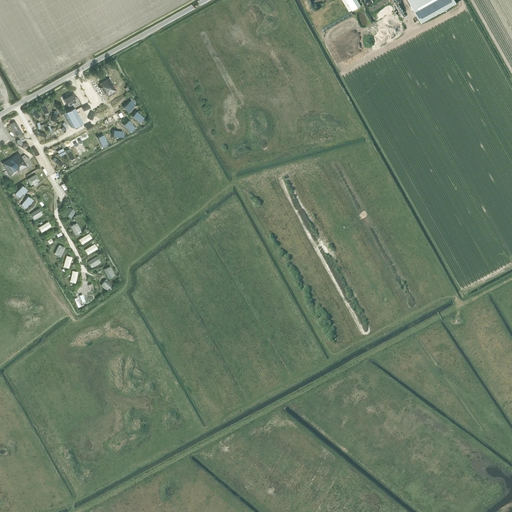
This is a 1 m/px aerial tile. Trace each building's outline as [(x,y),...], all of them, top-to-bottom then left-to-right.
[(357,0),(346,0),(353,10),(360,6),(357,0)] [(408,0),(421,22),(456,2),(454,0),(408,0)] [(101,87),(98,88),(102,94),(104,93),(106,96),(116,91),(108,78),(107,79),(100,82),(101,83),(99,84),(101,87)] [(70,95),(63,99),(66,105),(69,110),(72,108),(70,103),(74,101),(73,101),(76,99),(75,97),(75,96),(74,96),(74,95),(72,93),(70,95)] [(64,113),(62,114),(68,124),(69,124),(71,128),(81,122),(79,118),(78,118),(76,115),(77,114),(75,112),(72,108),(69,110),(64,113),(63,113),(64,113)] [(139,110),(132,114),(136,121),(143,118),(139,110)] [(14,121),(9,124),(16,137),(22,134),(14,121)] [(129,122),(127,127),(138,131),(140,124),(129,122)] [(110,135),(103,138),(107,146),(113,143),(110,135)] [(18,153),(1,163),(9,177),(26,166),(21,157),(20,157),(18,153)] [(35,174),(26,179),(30,186),(32,184),(33,185),(37,183),(36,182),(39,180),(35,174)]
